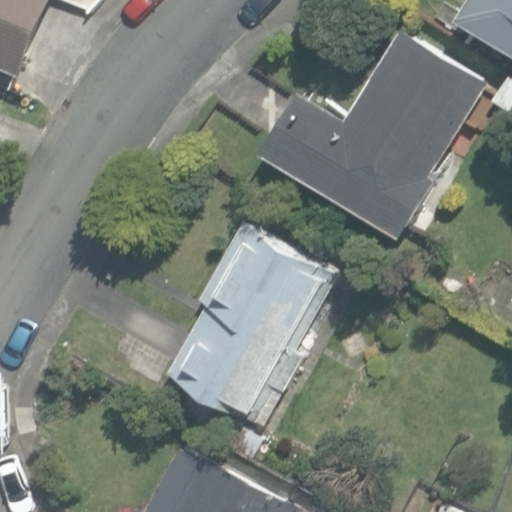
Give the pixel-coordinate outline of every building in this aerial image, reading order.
[(0,0),(0,64),(26,75),(57,0),(0,0)] [(511,0),(478,0),(468,19),(511,45),(511,0)] [(273,151),(411,236),(447,177),(443,174),(499,81),(409,26),(354,115),(312,89),(273,151)] [(511,76),(498,97),(511,107),(511,76)] [(177,369),(262,418),(284,382),(291,386),(312,351),(303,347),(346,271),(255,219),(253,222),(209,298),(216,302),(177,369)] [(301,511),(305,506),(210,454),(208,458),(188,447),(154,508),(161,511),(301,511)]
